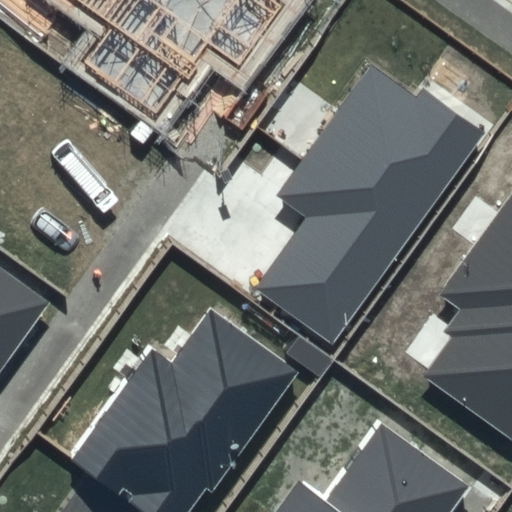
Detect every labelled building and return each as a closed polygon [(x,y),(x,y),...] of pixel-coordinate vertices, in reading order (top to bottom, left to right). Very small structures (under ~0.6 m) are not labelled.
[(75,0),(108,23),(81,60),(156,114),(206,44),(240,68),(286,4),(280,0),(75,0)] [(415,98),(369,65),(278,195),(307,215),(255,288),(334,343),(484,131),(423,87),(415,98)] [(511,193),(441,293),(462,307),(446,329),(453,333),(423,375),(511,437),(511,193)] [(0,373),(51,303),(0,266),(0,373)] [(299,371),(211,308),(171,363),(151,349),(73,458),(149,511),(188,511),(206,487),(212,492),(299,371)] [(451,511),(469,487),(377,420),(321,497),(298,480),(274,511),(451,511)]
